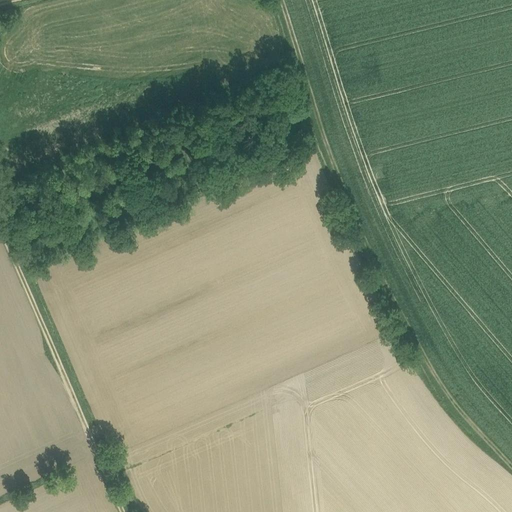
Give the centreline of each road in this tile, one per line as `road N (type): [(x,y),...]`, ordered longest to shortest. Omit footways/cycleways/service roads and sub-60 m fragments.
road 1 (track): [(511,469),(471,428),(411,340),(326,152),(279,0)]
road 2 (track): [(0,211),(128,511)]
